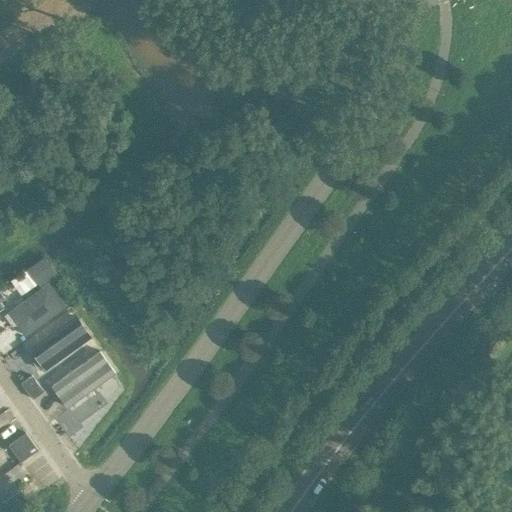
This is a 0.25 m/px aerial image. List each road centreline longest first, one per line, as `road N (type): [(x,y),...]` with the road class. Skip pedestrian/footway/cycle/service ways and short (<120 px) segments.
road 1 (tertiary): [(90,500),(362,126),(392,65),(397,0)]
road 2 (secondary): [(296,502),(399,373),(511,251)]
road 3 (unclassified): [(90,500),(0,376)]
